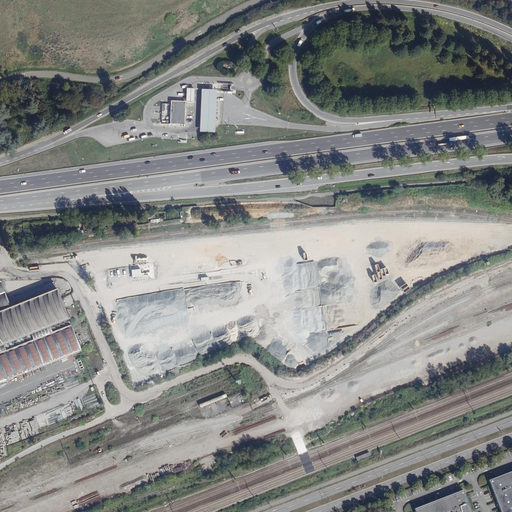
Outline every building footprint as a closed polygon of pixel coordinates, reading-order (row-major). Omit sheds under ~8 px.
[(194,89),(186,88),(185,101),(194,102),(194,89)] [(201,89),(199,132),(214,132),(216,90),(201,89)] [(185,101),(171,101),(170,124),(182,124),(181,126),(184,127),(185,101)] [(471,249),(473,256),(488,252),(486,245),(471,249)] [(292,264),(295,292),(318,289),(315,262),(292,264)] [(133,277),(142,277),(142,269),(132,270),(133,277)] [(0,381),(80,350),(53,281),(7,299),(0,281),(0,381)] [(313,356),(330,353),(323,316),(320,316),(319,313),(311,314),(311,316),(307,316),(311,333),(310,334),(312,347),(311,348),(313,356)] [(207,339),(197,342),(200,352),(201,357),(208,355),(207,349),(211,348),(212,352),(216,351),(214,344),(209,346),(207,339)] [(161,373),(200,359),(193,340),(173,348),(174,349),(158,355),(159,358),(156,359),(161,373)] [(491,485),(500,511),(511,511),(511,471),(493,479),(494,481),(494,483),(493,484),(491,485)] [(460,495),(459,493),(414,510),(414,511),(471,511),(465,495),(464,495),(462,496),(461,496),(460,495)]
